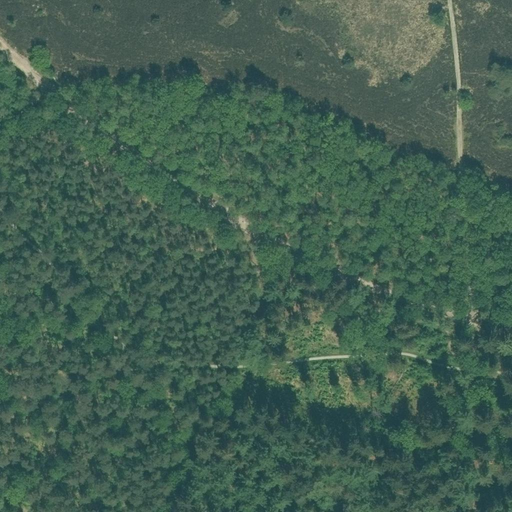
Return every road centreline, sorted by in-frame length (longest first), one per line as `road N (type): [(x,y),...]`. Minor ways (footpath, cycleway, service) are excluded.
road 1 (track): [(476,319),(384,289),(239,220),(77,109),(0,45)]
road 2 (track): [(450,0),(476,319)]
